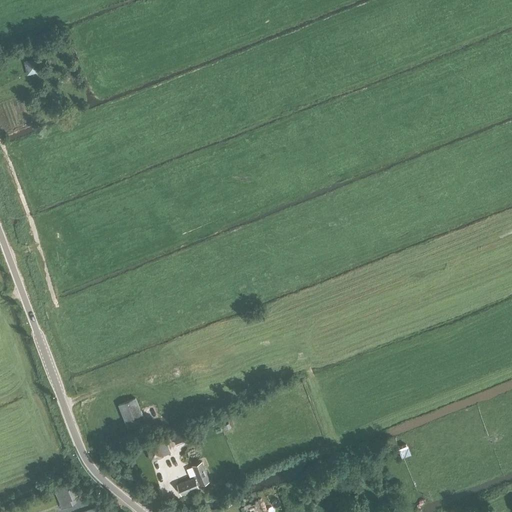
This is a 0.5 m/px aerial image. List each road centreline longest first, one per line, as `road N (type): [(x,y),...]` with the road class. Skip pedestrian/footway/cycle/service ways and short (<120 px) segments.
road 1 (tertiary): [(140,511),(82,453),(0,234)]
road 2 (track): [(56,305),(0,137)]
